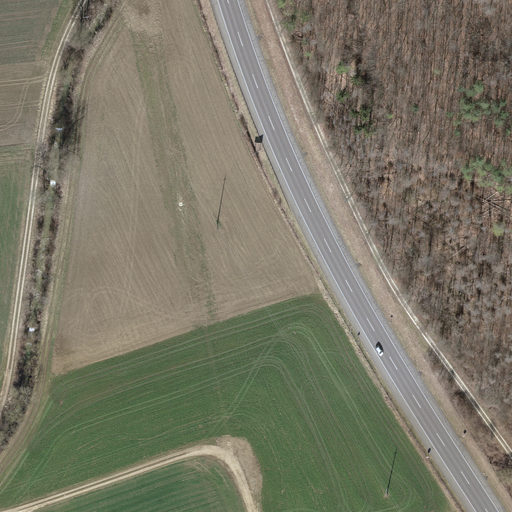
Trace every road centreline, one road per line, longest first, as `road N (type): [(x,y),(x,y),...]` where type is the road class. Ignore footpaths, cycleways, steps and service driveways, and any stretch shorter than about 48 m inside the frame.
road 1 (trunk): [(228,0),(317,228),(486,511)]
road 2 (track): [(511,456),(398,291),(316,129),(270,0)]
road 3 (track): [(0,411),(51,82),(84,0)]
road 4 (track): [(16,511),(205,449),(235,461),(252,511)]
